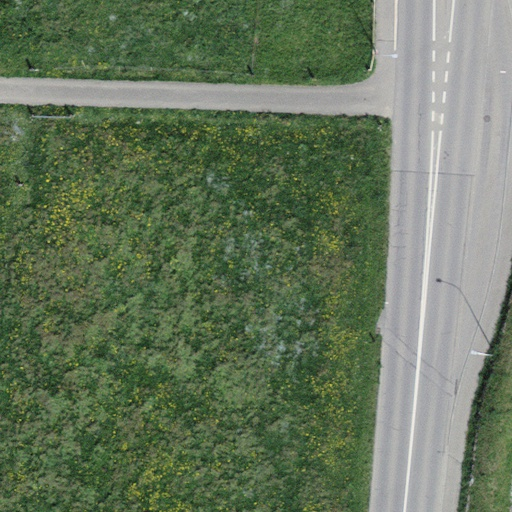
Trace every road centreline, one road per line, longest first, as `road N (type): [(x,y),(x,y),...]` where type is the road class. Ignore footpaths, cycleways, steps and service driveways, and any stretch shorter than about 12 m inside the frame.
road 1 (tertiary): [(449,0),(444,124),(403,511)]
road 2 (track): [(0,93),(386,104)]
